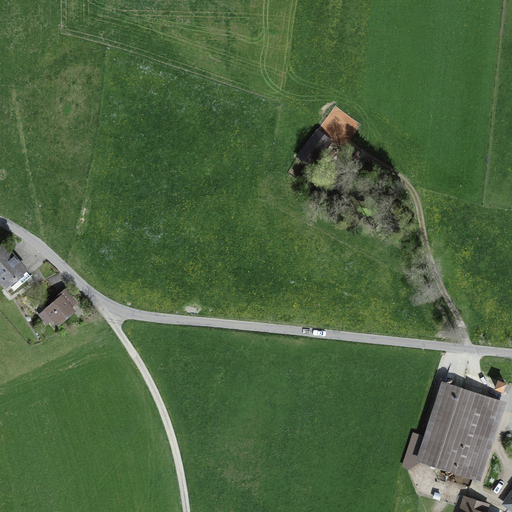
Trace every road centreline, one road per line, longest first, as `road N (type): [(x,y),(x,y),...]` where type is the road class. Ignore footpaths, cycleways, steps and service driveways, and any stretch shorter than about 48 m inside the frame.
road 1 (unclassified): [(511,351),(140,315),(94,293),(0,219)]
road 2 (track): [(349,146),(412,190),(426,248),(469,347)]
road 3 (track): [(113,306),(172,434),(187,511)]
